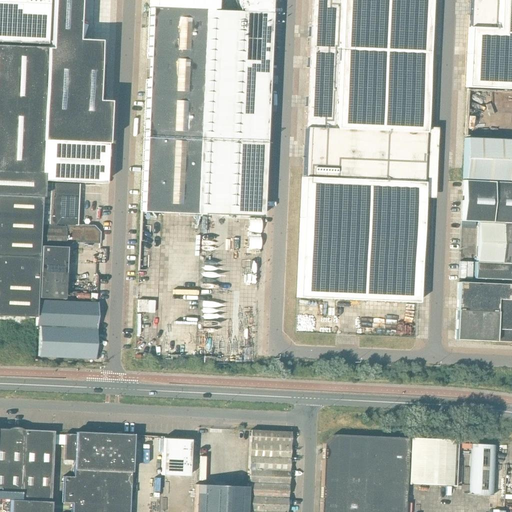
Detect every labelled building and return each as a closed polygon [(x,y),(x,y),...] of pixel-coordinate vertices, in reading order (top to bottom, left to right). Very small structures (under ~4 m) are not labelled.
[(0,0),(0,42),(43,45),(44,0),(0,0)] [(43,49),(39,140),(43,140),(78,142),(103,143),(105,101),(93,100),(96,41),(74,40),(75,0),(48,0),(46,49),(43,49)] [(149,0),(143,131),(140,209),(140,211),(260,216),(265,84),(267,51),(267,45),(268,15),(268,0),(236,0),(236,12),(209,10),(209,0),(149,0)] [(299,228),(296,297),(320,298),(416,303),(421,183),(423,183),(422,192),(423,192),(432,193),(433,193),(433,175),(433,173),(422,173),(422,160),(423,160),(434,153),(435,134),(435,133),(426,133),(425,133),(423,133),(428,0),(309,0),(308,26),(307,38),(307,57),(306,69),(306,70),(305,93),(305,96),(304,108),(304,113),(303,127),(304,127),(303,145),(302,158),(302,167),(302,177),(301,177),(299,228)] [(511,0),(469,0),(468,27),(465,87),(511,89),(511,0)] [(103,143),(78,142),(43,140),(39,140),(43,49),(43,48),(0,46),(0,196),(39,198),(39,197),(40,197),(40,181),(102,184),(103,143)] [(511,140),(464,138),(462,179),(511,181),(511,140)] [(511,182),(462,180),(462,182),(460,221),(477,222),(476,247),(475,256),(476,256),(475,262),(473,262),(473,278),(511,280),(511,182)] [(77,225),(75,225),(77,184),(49,183),(47,224),(66,225),(65,242),(98,243),(99,232),(93,225),(81,225),(79,227),(77,225)] [(39,198),(0,196),(0,216),(38,218),(39,198)] [(38,218),(0,216),(0,236),(37,238),(38,218)] [(64,226),(40,225),(39,246),(63,247),(64,226)] [(37,238),(0,236),(0,255),(36,257),(37,238)] [(63,273),(64,247),(39,246),(37,272),(63,273)] [(0,255),(0,275),(35,277),(36,257),(0,255)] [(458,278),(470,279),(471,262),(459,261),(458,278)] [(62,299),(63,273),(37,272),(36,298),(62,299)] [(35,277),(0,275),(0,315),(33,318),(35,277)] [(511,339),(511,284),(456,282),(454,340),(493,341),(493,339),(511,339)] [(93,358),(96,303),(36,300),(35,326),(39,326),(37,356),(93,358)] [(0,428),(0,498),(19,500),(22,430),(0,428)] [(50,432),(36,431),(22,430),(19,500),(49,502),(52,431),(50,432)] [(289,432),(249,430),(249,442),(288,444),(289,432)] [(62,460),(72,460),(71,477),(62,476),(60,502),(70,503),(69,511),(127,511),(131,435),(123,434),(116,434),(73,432),(73,434),(64,434),(62,460)] [(403,511),(405,484),(407,439),(407,438),(334,435),(333,435),(332,435),(323,444),(322,444),(322,445),(320,495),(318,511),(403,511)] [(189,439),(162,438),(160,475),(187,476),(189,439)] [(409,438),(409,439),(407,439),(405,484),(454,486),(456,440),(409,438)] [(287,457),(288,445),(248,443),(248,455),(287,457)] [(470,444),(468,494),(492,495),(494,445),(470,444)] [(287,470),(287,458),(248,456),(247,468),(287,470)] [(286,484),(286,472),(248,470),(247,482),(286,484)] [(246,483),(245,496),(272,497),(272,496),(285,497),(286,485),(246,483)] [(243,511),(245,487),(194,484),(194,485),(195,485),(193,511),(243,511)] [(285,511),(285,499),(272,498),(272,497),(245,496),(245,509),(285,511)] [(48,511),(49,502),(19,500),(9,500),(8,511),(48,511)]
